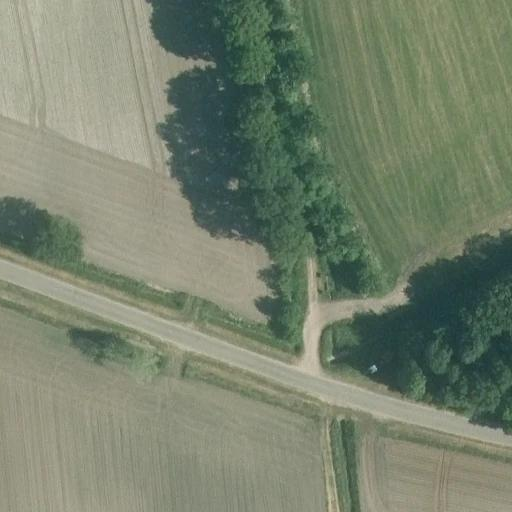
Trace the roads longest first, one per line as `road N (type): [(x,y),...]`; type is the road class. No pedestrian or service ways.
road 1 (unclassified): [(0,269),(326,390),(511,438)]
road 2 (track): [(254,0),(270,105),(312,259),(304,382)]
